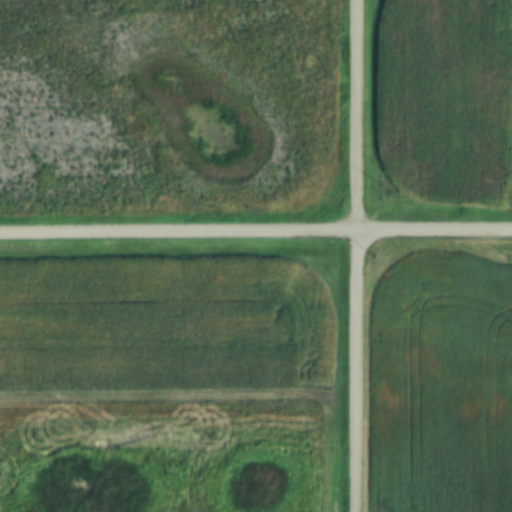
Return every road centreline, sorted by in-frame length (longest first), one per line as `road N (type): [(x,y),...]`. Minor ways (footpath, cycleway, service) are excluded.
road 1 (residential): [(0,235),(511,233)]
road 2 (residential): [(358,511),(359,233)]
road 3 (residential): [(359,233),(359,0)]
